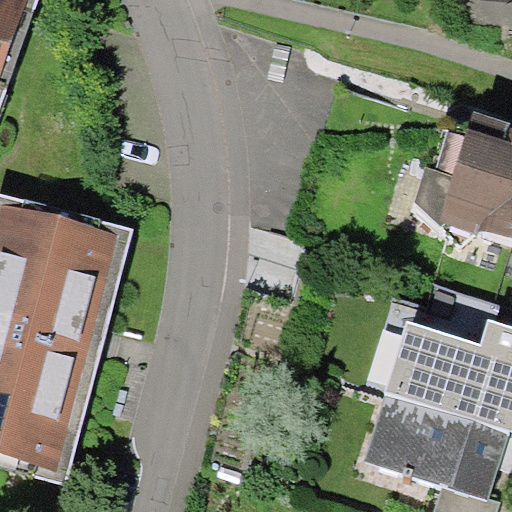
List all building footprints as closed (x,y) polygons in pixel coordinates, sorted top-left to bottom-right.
[(0,0),(0,107),(38,0),(0,0)] [(511,122),(475,111),(469,128),(507,141),(511,126),(511,124),(511,122)] [(507,141),(469,128),(453,176),(438,221),(476,234),(477,229),(511,241),(511,125),(511,126),(507,141)] [(438,221),(453,176),(426,166),(414,203),(438,221)] [(133,230),(0,193),(0,466),(66,484),(102,345),(133,230)] [(460,247),(476,234),(438,221),(460,247)] [(408,320),(385,392),(510,431),(511,432),(511,326),(489,319),(481,344),(408,320)] [(510,431),(385,392),(364,461),(488,500),(498,468),(504,449),(510,431)] [(511,472),(511,467),(511,432),(510,431),(504,449),(498,468),(511,472)]
